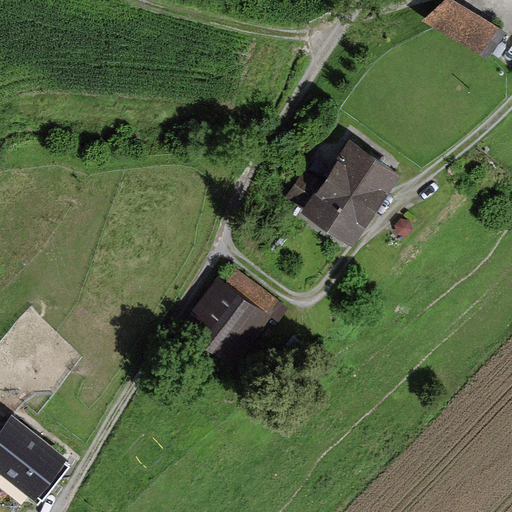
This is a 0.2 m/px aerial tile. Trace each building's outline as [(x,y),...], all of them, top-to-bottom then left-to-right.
[(482,58),(498,31),(445,1),(429,27),(482,58)] [(356,238),(397,177),(346,143),(305,204),(356,238)] [(304,197),(322,169),(307,159),(289,188),(304,197)] [(272,316),(220,274),(181,323),(234,364),(272,316)] [(68,454),(12,410),(0,425),(0,470),(34,497),(68,454)]
